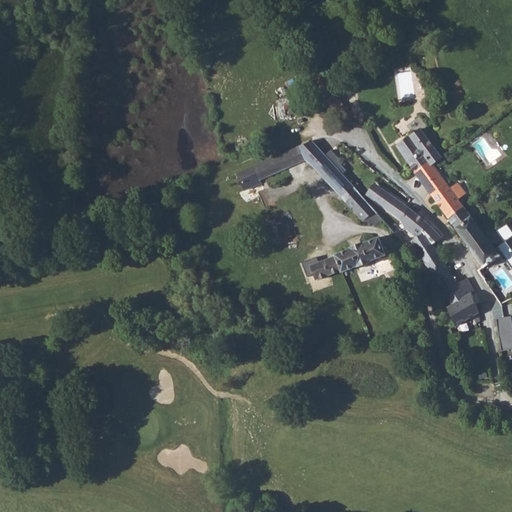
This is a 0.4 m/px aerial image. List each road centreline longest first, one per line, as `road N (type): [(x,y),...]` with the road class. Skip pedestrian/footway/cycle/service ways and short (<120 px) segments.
road 1 (residential): [(314,130),(344,135),(441,226),(474,274),(497,381),(511,405)]
road 2 (residential): [(511,407),(460,392),(418,274),(393,240)]
